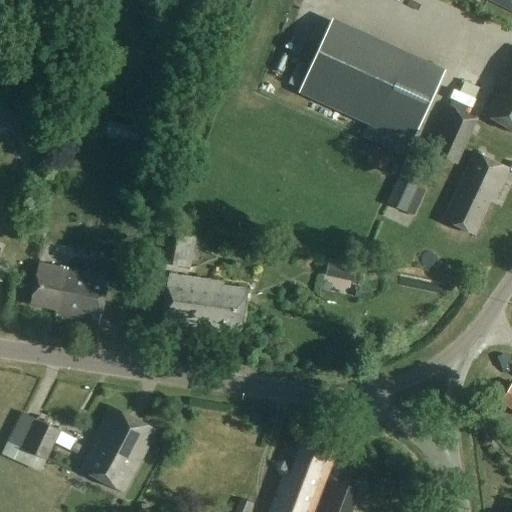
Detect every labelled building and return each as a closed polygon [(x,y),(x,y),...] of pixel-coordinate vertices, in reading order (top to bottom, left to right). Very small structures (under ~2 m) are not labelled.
[(511,0),(487,0),(511,12),(511,0)] [(420,25),(412,43),(485,75),(498,45),(437,19),(433,30),(420,25)] [(511,55),(481,113),(511,130),(511,55)] [(390,96),(375,129),(413,146),(446,75),(407,58),(390,96)] [(458,166),(478,120),(446,105),(425,152),(458,166)] [(48,183),(60,130),(43,126),(31,179),(48,183)] [(495,198),(508,170),(472,154),(443,219),(473,233),(490,196),(495,198)] [(387,204),(406,213),(418,187),(399,178),(387,204)] [(191,269),(198,230),(170,225),(163,264),(191,269)] [(415,263),(430,266),(433,246),(418,243),(415,263)] [(100,325),(110,280),(40,265),(31,304),(55,309),(54,315),(100,325)] [(346,265),(342,280),(352,282),(355,267),(346,265)] [(242,332),(248,293),(226,289),(225,285),(171,276),(163,325),(204,332),(205,326),(242,332)] [(511,385),(500,404),(511,410),(511,385)] [(124,494),(157,432),(110,407),(77,470),(124,494)] [(8,440),(48,459),(62,429),(22,411),(8,440)] [(314,511),(337,453),(305,441),(292,474),(285,471),(268,511),(314,511)] [(280,464),(283,444),(271,442),(267,462),(280,464)] [(67,452),(76,456),(79,449),(70,445),(67,452)] [(353,511),(361,492),(338,483),(327,511),(353,511)] [(88,484),(77,506),(90,511),(95,511),(105,492),(88,484)] [(250,511),(254,504),(240,499),(235,511),(250,511)]
